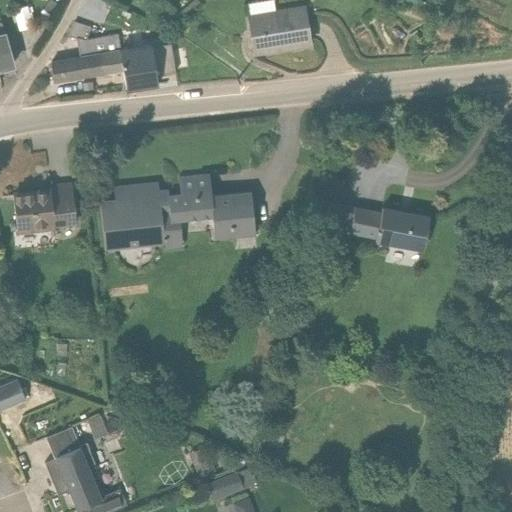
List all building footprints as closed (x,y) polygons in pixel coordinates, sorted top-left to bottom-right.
[(272,0),(245,4),(252,55),(310,46),(304,5),(273,9),(272,0)] [(0,71),(14,68),(4,33),(0,34),(0,71)] [(149,47),(120,51),(126,92),(154,88),(149,47)] [(94,56),(96,77),(121,74),(120,51),(94,56)] [(49,63),(53,84),(96,77),(94,56),(49,63)] [(113,202),(99,204),(104,250),(163,244),(164,248),(181,248),(179,221),(209,216),(214,240),(253,235),(249,192),(209,196),(208,174),(177,178),(177,194),(161,196),(160,189),(156,189),(155,185),(112,190),(113,202)] [(49,190),(11,194),(15,237),(52,233),(52,229),(75,226),(72,191),(69,190),(68,185),(49,186),(49,190)] [(379,211),(352,207),(348,232),(373,238),(373,241),(421,249),(427,216),(380,207),(379,211)] [(0,385),(0,408),(23,399),(16,380),(0,385)] [(47,437),(55,458),(79,448),(71,427),(47,437)] [(209,442),(192,448),(201,474),(218,469),(209,442)] [(55,458),(43,463),(56,494),(68,489),(76,509),(100,499),(79,448),(55,458)] [(244,469),(204,482),(210,499),(250,486),(244,469)] [(256,511),(251,493),(236,497),(239,511),(256,511)]
